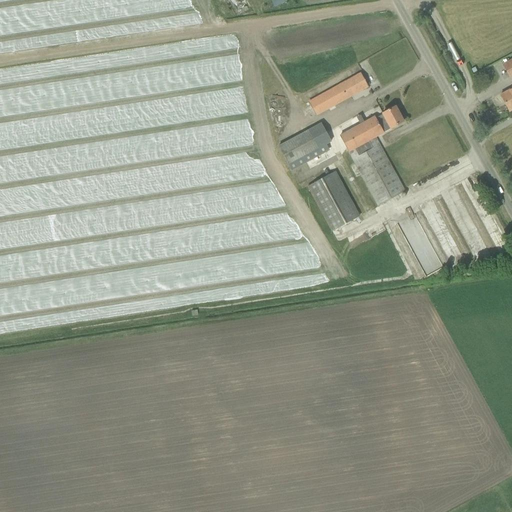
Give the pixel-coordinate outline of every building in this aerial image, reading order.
[(229,0),(237,15),(249,9),(244,0),(229,0)] [(287,1),(286,0),(270,0),(274,8),(287,1)] [(511,77),(511,59),(502,65),(509,79),(511,77)] [(314,116),(368,89),(360,74),(307,100),(314,116)] [(511,110),(511,88),(500,95),(509,112),(511,110)] [(375,138),(403,122),(395,107),(382,114),(382,115),(375,119),(375,117),(340,137),(348,152),(375,138)] [(278,148),(287,165),(330,142),(320,124),(278,148)] [(359,218),(335,171),(306,186),(329,232),(359,218)] [(442,196),(459,230),(469,225),(452,191),(442,196)]
